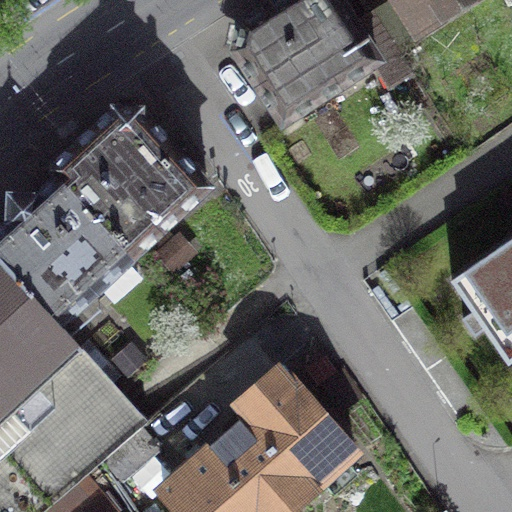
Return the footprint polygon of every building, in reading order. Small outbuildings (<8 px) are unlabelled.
[(283,120),(395,48),(373,14),(355,25),(338,0),(280,0),(241,26),(238,37),(236,48),(283,120)] [(396,0),(416,32),(465,0),(396,0)] [(116,109),(53,167),(134,255),(208,187),(139,110),(116,109)] [(9,220),(0,228),(0,257),(59,323),(134,255),(53,167),(51,169),(58,176),(36,196),(35,194),(8,219),(9,220)] [(511,238),(452,279),(473,310),(463,317),(474,333),(484,326),(509,362),(511,359),(511,238)] [(0,257),(0,511),(41,511),(102,460),(139,428),(147,421),(59,323),(0,257)] [(247,415),(225,435),(289,506),(353,450),(279,367),(238,404),(247,415)] [(158,450),(139,428),(102,460),(121,482),(158,450)] [(282,511),(289,506),(225,435),(163,489),(182,511),(282,511)]
